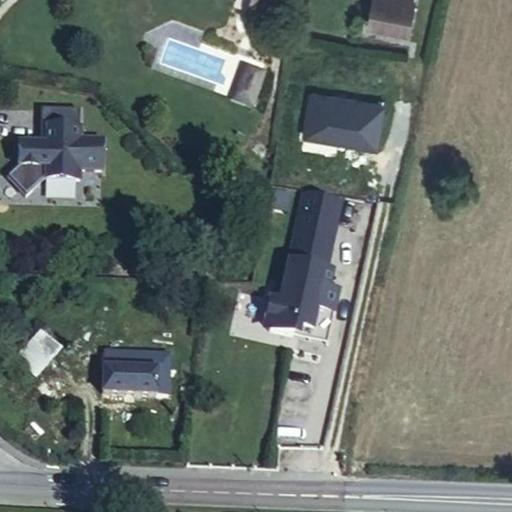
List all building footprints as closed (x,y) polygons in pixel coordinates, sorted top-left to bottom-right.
[(412,25),(416,0),(376,0),(373,19),(412,25)] [(232,67),(235,57),(177,40),(171,64),(234,82),(237,75),(232,67)] [(269,83),(273,69),(258,64),(253,79),(269,83)] [(264,101),(269,83),(253,79),(248,96),(264,101)] [(115,171),(115,139),(93,139),(92,110),(54,110),(53,128),(60,128),(60,142),(53,143),(31,142),(32,169),(20,179),(40,199),(58,180),(94,180),(93,171),(115,171)] [(334,283),(339,266),(333,265),(342,233),(307,225),(289,292),(279,291),(273,316),(284,326),(330,338),(344,285),(334,283)] [(19,389),(43,364),(32,353),(6,377),(19,389)] [(156,393),(157,354),(104,353),(103,393),(156,393)]
